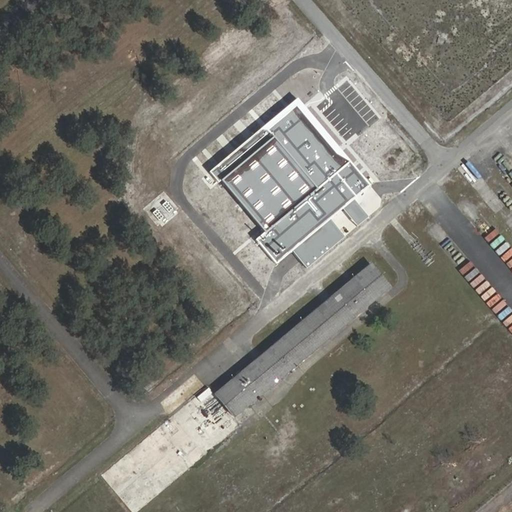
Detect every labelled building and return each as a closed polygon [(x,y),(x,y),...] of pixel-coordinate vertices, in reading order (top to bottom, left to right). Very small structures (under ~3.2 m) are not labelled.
[(489,243),(500,232),(495,228),(484,238),(489,243)] [(493,248),(505,240),(502,235),(490,243),(493,248)] [(247,399),(241,393),(134,483),(158,511),(173,511),(273,430),(266,422),(425,288),(406,266),(247,399)] [(465,274),(467,280),(480,275),(477,268),(465,274)] [(487,302),(491,307),(501,299),(498,294),(487,302)] [(502,321),(511,311),(511,310),(508,306),(498,316),(502,321)] [(511,314),(503,322),(507,327),(511,322),(511,314)]
